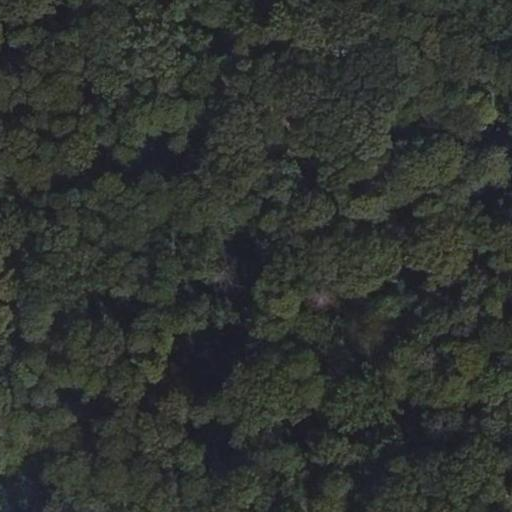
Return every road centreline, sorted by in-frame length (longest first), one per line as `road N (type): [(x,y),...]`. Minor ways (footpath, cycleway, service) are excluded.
road 1 (motorway): [(332,511),(385,59),(399,0)]
road 2 (motorway): [(212,0),(192,98),(146,511)]
